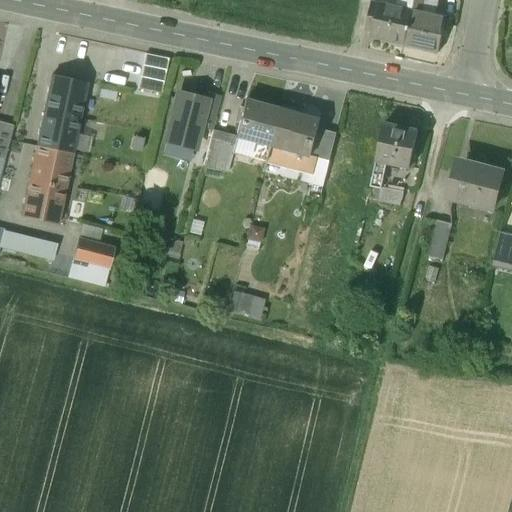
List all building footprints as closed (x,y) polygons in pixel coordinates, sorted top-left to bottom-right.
[(411,0),(409,11),(420,14),(423,1),(423,0),(411,0)] [(379,5),(371,3),(371,6),(365,29),(371,31),(370,38),(402,45),(409,11),(379,5)] [(420,14),(409,11),(402,45),(437,52),(444,19),(420,14)] [(167,70),(169,59),(147,55),(144,66),(167,70)] [(165,82),(167,70),(144,66),(142,78),(165,82)] [(88,83),(53,76),(38,146),(73,154),(88,83)] [(163,93),(165,82),(142,78),(140,89),(163,93)] [(198,101),(179,97),(168,139),(195,146),(200,127),(203,114),(205,108),(197,106),(198,101)] [(280,110),(246,101),(236,136),(236,138),(270,147),(280,110)] [(306,117),(280,110),(270,147),(309,157),(316,132),(317,126),(304,122),(306,117)] [(217,118),(203,114),(200,127),(213,131),(217,118)] [(416,131),(384,124),(375,162),(385,164),(408,169),(416,131)] [(13,128),(0,125),(0,157),(5,159),(13,128)] [(236,136),(213,131),(204,167),(228,173),(233,155),(232,154),(236,138),(236,136)] [(309,157),(305,174),(310,174),(314,157),(328,160),(335,136),(316,132),(309,157)] [(270,147),(236,138),(232,154),(233,155),(266,163),(270,147)] [(73,154),(38,146),(23,217),(59,225),(73,154)] [(305,174),(309,157),(270,147),(266,163),(305,174)] [(328,160),(314,157),(310,174),(308,183),(322,186),(328,160)] [(502,171),(463,161),(457,184),(451,183),(447,199),(492,210),(502,171)] [(385,164),(375,162),(371,188),(380,189),(385,164)] [(402,193),(380,189),(378,201),(400,205),(402,193)] [(436,221),(427,256),(442,260),(451,225),(436,221)] [(511,234),(498,231),(490,261),(511,266),(511,234)] [(57,245),(5,232),(1,247),(53,259),(57,245)] [(115,250),(79,240),(75,259),(110,268),(115,250)] [(264,297),(238,291),(232,312),(259,319),(264,297)]
